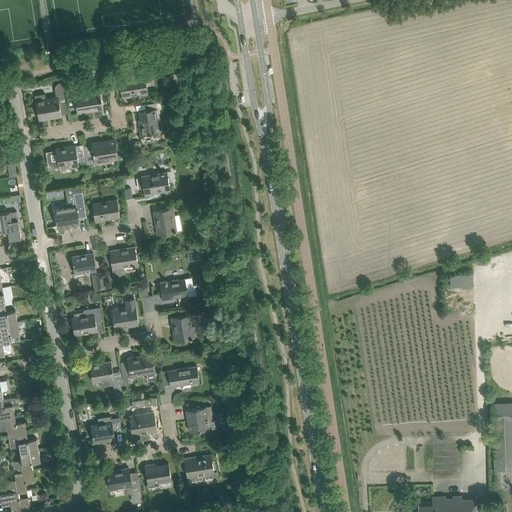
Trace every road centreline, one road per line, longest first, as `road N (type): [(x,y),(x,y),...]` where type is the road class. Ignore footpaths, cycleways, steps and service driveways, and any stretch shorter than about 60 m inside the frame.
road 1 (tertiary): [(325,511),(266,135)]
road 2 (residential): [(75,465),(159,454),(163,418)]
